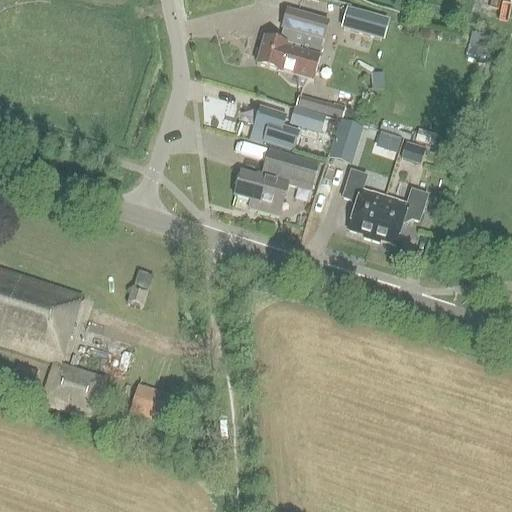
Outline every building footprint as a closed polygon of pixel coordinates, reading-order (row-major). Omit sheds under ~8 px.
[(346,10),(341,30),(382,42),(388,22),(346,10)] [(279,73),(278,75),(290,86),(303,90),(304,88),(298,87),(300,80),(312,83),(318,63),(317,63),(328,23),(287,11),(282,30),(284,30),(280,44),(264,39),(260,52),(257,51),(254,61),(258,62),(256,66),(279,73)] [(345,111),(299,98),(296,107),(342,120),(345,111)] [(290,124),(317,131),(321,116),(294,108),(290,124)] [(299,132),(282,128),(285,117),(259,109),(257,114),(254,114),(251,124),(254,125),(249,142),(262,146),(263,142),(293,151),(299,132)] [(340,122),(329,159),(351,166),(362,129),(340,122)] [(415,142),(433,147),(436,137),(418,131),(415,142)] [(372,153),(392,159),(399,138),(379,132),(372,153)] [(425,151),(405,144),(400,161),(420,167),(425,151)] [(319,166),(267,151),(260,175),(256,173),(255,177),(240,172),(232,200),(247,204),(245,211),(278,221),(288,187),(311,194),(319,166)] [(371,243),(385,199),(384,199),(384,200),(362,194),(367,179),(351,174),(342,201),(357,206),(348,234),(364,239),(363,240),(371,243)] [(386,199),(385,199),(371,243),(379,245),(380,244),(395,248),(404,220),(419,225),(427,199),(412,193),(407,208),(385,201),(386,199)] [(0,347),(53,365),(40,403),(93,421),(105,382),(60,367),(82,299),(0,271),(0,347)] [(126,306),(141,311),(151,278),(137,273),(126,306)] [(13,381),(32,387),(37,373),(17,367),(13,381)] [(129,415),(166,426),(175,399),(138,387),(129,415)]
